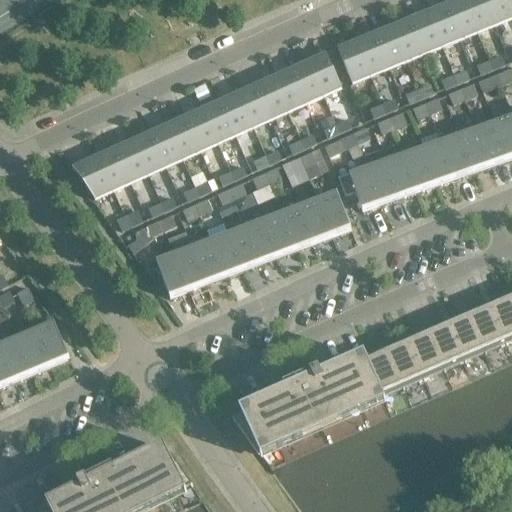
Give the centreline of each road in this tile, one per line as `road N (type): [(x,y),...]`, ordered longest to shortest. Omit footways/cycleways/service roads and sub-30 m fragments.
road 1 (residential): [(0,156),(387,0)]
road 2 (residential): [(483,205),(141,355)]
road 3 (residential): [(170,396),(501,249)]
road 4 (unclassified): [(141,355),(0,161)]
road 5 (residential): [(0,485),(170,396)]
road 6 (residential): [(141,355),(0,428)]
road 7 (unclassified): [(252,511),(170,396)]
